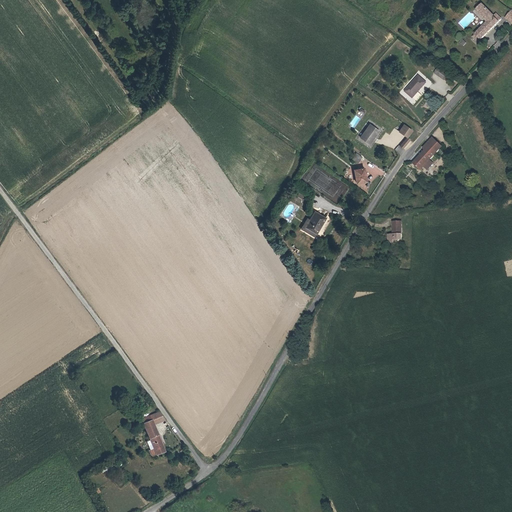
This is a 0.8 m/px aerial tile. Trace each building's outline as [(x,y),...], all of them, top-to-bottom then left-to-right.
[(479,9),(474,16),(486,26),(474,39),(472,42),(478,47),(480,44),(500,23),(494,17),(491,20),(479,9)] [(440,68),(435,74),(444,81),(449,75),(440,68)] [(418,75),(406,91),(413,97),(426,81),(418,75)] [(373,127),(365,140),(373,146),(382,134),(373,127)] [(408,138),(402,145),(404,148),(410,140),(408,138)] [(414,163),(414,164),(417,166),(421,170),(424,166),(428,170),(433,164),(430,160),(441,146),(432,138),(423,148),(425,150),(414,163)] [(350,161),(356,165),(361,157),(356,153),(350,161)] [(363,169),(353,171),(356,184),(366,182),(363,169)] [(297,192),(294,198),(299,201),(303,195),(297,192)] [(316,212),(306,228),(317,235),(326,219),(316,212)] [(393,222),(393,235),(389,240),(394,244),(399,239),(401,239),(401,221),(393,222)] [(167,452),(151,420),(143,424),(155,451),(151,453),(154,459),(167,452)]
